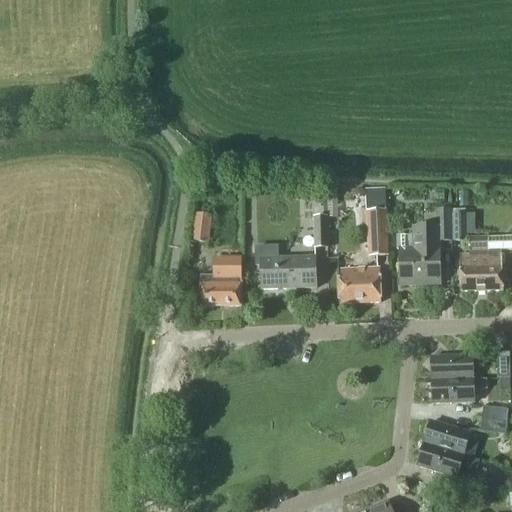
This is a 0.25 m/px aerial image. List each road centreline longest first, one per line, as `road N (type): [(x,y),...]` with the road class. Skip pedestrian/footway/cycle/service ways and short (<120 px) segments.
road 1 (residential): [(411,329),(395,465),(281,511)]
road 2 (residential): [(174,342),(167,323),(185,172),(147,112)]
road 3 (residential): [(411,329),(174,342)]
road 4 (residential): [(174,342),(157,391),(149,511)]
